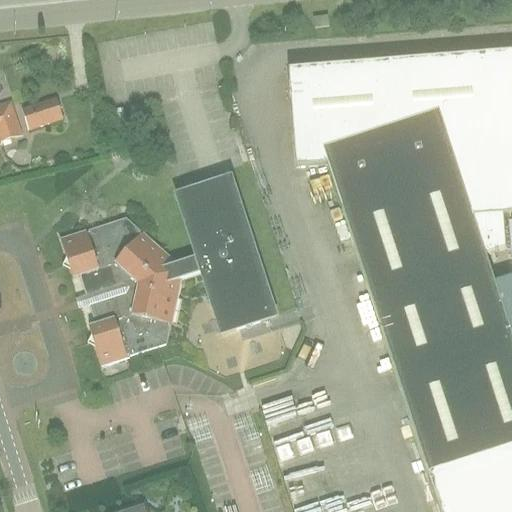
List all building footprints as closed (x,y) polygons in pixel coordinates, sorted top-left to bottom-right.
[(296,170),(328,168),(428,476),(439,511),(511,511),(511,338),(486,258),(505,251),(499,219),(511,217),(511,54),(289,72),(296,170)] [(29,134),(63,123),(57,102),(22,113),(29,134)] [(21,140),(17,127),(9,105),(0,108),(0,149),(2,149),(1,147),(21,140)] [(127,361),(127,359),(130,358),(130,360),(167,348),(171,330),(170,329),(170,327),(172,327),(181,282),(202,275),(222,337),(276,320),(231,181),(176,198),(197,260),(176,267),(143,237),(142,238),(139,236),(141,235),(126,222),(90,233),(90,235),(88,236),(87,234),(61,242),(73,281),(81,279),(87,299),(80,301),(83,310),(90,308),(97,328),(89,331),(102,369),(127,361)] [(505,294),(511,291),(511,269),(498,274),(505,294)] [(273,428),(342,408),(333,378),(264,398),(273,428)] [(281,454),(316,442),(311,428),(276,440),(281,454)] [(321,457),(352,446),(347,432),(316,444),(321,457)] [(365,469),(382,464),(378,450),(361,455),(365,469)] [(290,480),(293,491),(363,473),(359,457),(322,467),(324,471),(290,480)] [(368,471),(373,485),(389,479),(384,465),(368,471)] [(315,494),(314,491),(295,497),(300,511),(370,488),(365,473),(329,485),(330,489),(315,494)] [(373,499),(377,511),(379,511),(395,506),(390,493),(373,499)]
